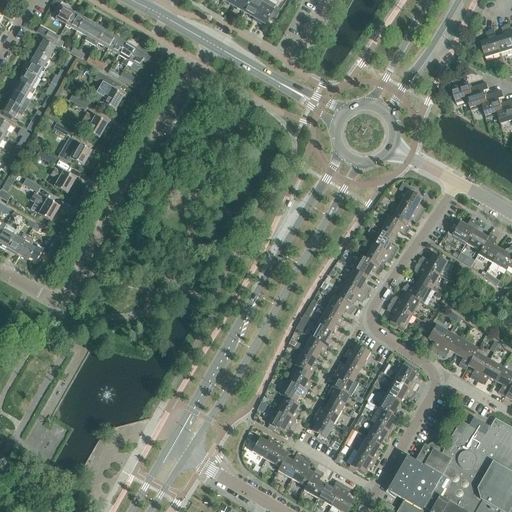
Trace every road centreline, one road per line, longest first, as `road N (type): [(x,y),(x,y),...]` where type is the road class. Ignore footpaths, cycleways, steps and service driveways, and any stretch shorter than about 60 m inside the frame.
road 1 (secondary): [(187,456),(359,164)]
road 2 (secondary): [(342,155),(169,445)]
road 3 (residential): [(57,307),(213,44)]
road 4 (residential): [(428,368),(374,332),(370,316),(457,184)]
road 5 (residential): [(365,511),(434,387),(428,368)]
road 6 (tertiary): [(337,116),(213,44)]
road 7 (secondary): [(390,115),(459,0)]
